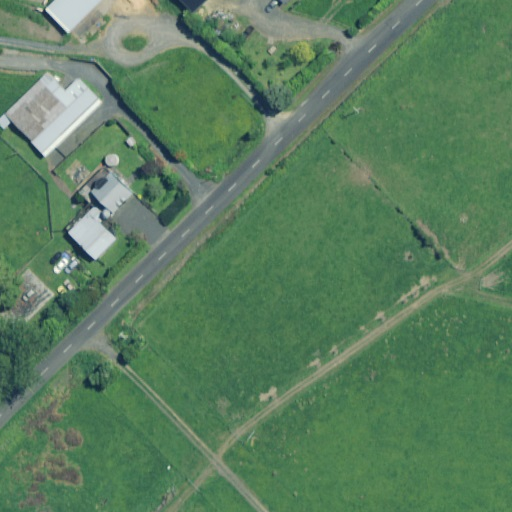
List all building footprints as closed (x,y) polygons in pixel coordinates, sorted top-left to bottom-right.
[(103,0),(58,0),(48,11),(70,33),(103,0)] [(133,23),(132,32),(158,33),(158,24),(133,23)] [(102,103),(79,80),(60,99),(40,79),(5,114),(46,157),(102,103)] [(135,194),(113,173),(109,178),(94,193),(116,213),(135,194)] [(108,217),(97,206),(71,233),(97,260),(117,239),(101,224),(108,217)]
